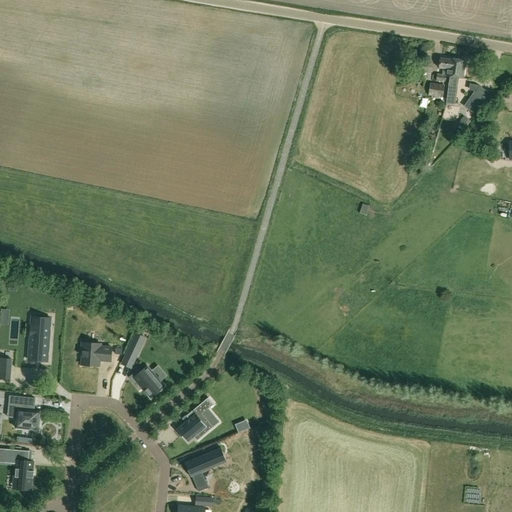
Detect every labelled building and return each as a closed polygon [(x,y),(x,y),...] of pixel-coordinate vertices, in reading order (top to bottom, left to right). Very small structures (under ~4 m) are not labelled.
[(447,76),(450,76),(451,73),(454,74),(456,61),(450,60),(450,59),(440,58),(439,68),(444,69),(443,75),(438,75),(437,81),(446,82),(447,76)] [(450,76),(446,103),(455,105),(458,77),(464,78),(465,62),(456,61),(454,74),(451,73),(450,76)] [(415,82),(415,79),(414,77),(411,76),(408,78),(407,81),(409,83),(412,84),(415,82)] [(443,98),(445,85),(431,83),(429,96),(443,98)] [(474,91),(464,106),(477,116),(492,95),(479,86),(478,86),(470,84),(469,90),(474,91)] [(417,129),(422,102),(410,100),(404,127),(417,129)] [(457,124),(464,129),(470,121),(464,116),(457,124)] [(466,142),(464,149),(474,152),(475,145),(466,142)] [(414,145),(412,162),(422,163),(424,147),(414,145)] [(360,213),(366,215),(369,206),(363,204),(360,213)] [(29,325),(26,359),(44,361),(49,317),(36,316),(35,325),(29,325)] [(82,342),(81,352),(83,352),(82,365),(99,366),(99,360),(102,360),(111,361),(112,348),(100,347),(100,344),(82,342)] [(124,358),(132,362),(138,349),(131,345),(124,358)] [(11,359),(0,358),(0,366),(11,367),(11,359)] [(137,371),(130,377),(137,386),(139,384),(143,388),(151,398),(164,387),(160,382),(151,371),(147,366),(141,371),(139,373),(137,371)] [(10,395),(9,407),(17,408),(15,427),(38,430),(40,411),(34,410),(36,398),(10,395)] [(185,422),(177,429),(188,443),(194,438),(197,441),(213,427),(220,422),(209,409),(214,405),(208,397),(186,415),(189,419),(185,422)] [(241,423),(235,425),(238,433),(244,430),(241,423)] [(221,447),(185,462),(190,476),(192,475),(193,475),(194,478),(193,479),(199,492),(209,487),(202,472),(202,471),(221,463),(218,456),(224,454),(221,447)] [(6,449),(5,463),(15,464),(13,485),(31,487),(32,477),(34,478),(34,471),(32,471),(33,461),(31,461),(28,461),(29,451),(6,449)] [(486,496),(487,503),(497,503),(497,495),(486,496)]
